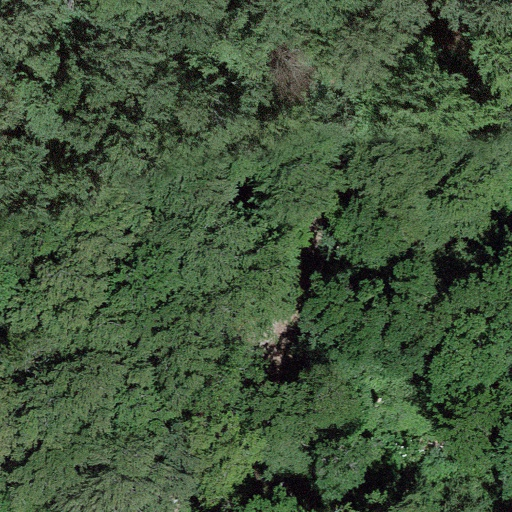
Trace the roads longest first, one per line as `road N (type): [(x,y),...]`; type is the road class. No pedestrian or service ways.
road 1 (track): [(173,511),(294,296),(379,0)]
road 2 (track): [(182,0),(102,106),(25,0)]
